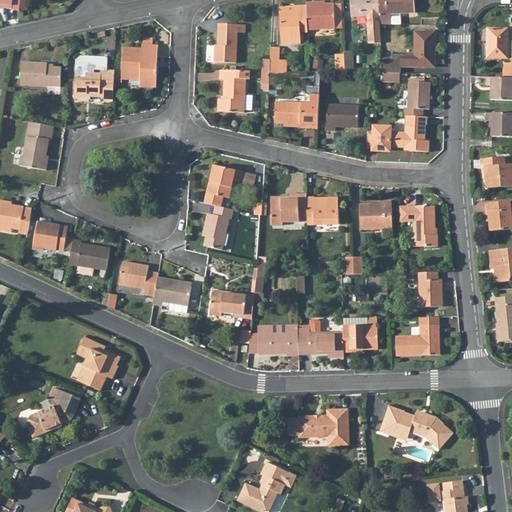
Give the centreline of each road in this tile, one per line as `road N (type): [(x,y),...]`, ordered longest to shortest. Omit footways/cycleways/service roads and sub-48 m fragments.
road 1 (residential): [(174,130),(168,217),(145,231),(82,204),(72,182),(77,155),(94,136),(159,127)]
road 2 (residential): [(168,348),(233,378),(275,383),(479,378)]
road 3 (residential): [(454,173),(365,170),(174,130)]
road 4 (residential): [(479,378),(454,173)]
road 5 (residential): [(0,270),(168,348)]
road 6 (residential): [(181,0),(0,39)]
road 7 (residential): [(454,173),(461,0)]
road 8 (residential): [(499,511),(479,378)]
road 9 (residential): [(184,0),(174,130)]
